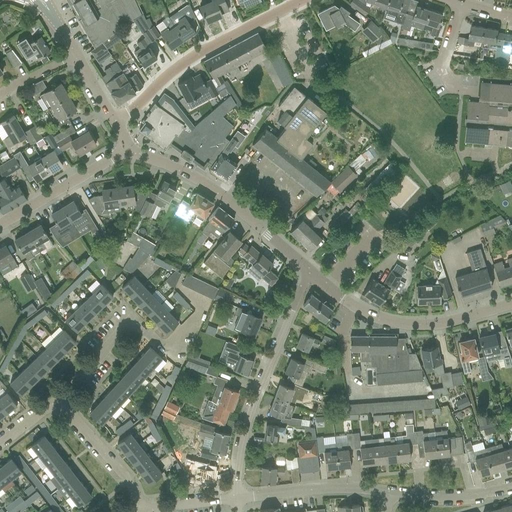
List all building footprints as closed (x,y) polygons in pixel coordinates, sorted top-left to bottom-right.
[(73,0),(74,1),(72,2),(81,19),(78,20),(79,21),(94,48),(94,49),(102,43),(106,40),(115,33),(114,31),(119,28),(133,20),(143,14),(135,0),(73,0)] [(211,0),(213,2),(200,7),(207,23),(222,16),(221,13),(228,10),(223,0),(211,0)] [(385,11),(388,0),(356,0),(352,0),(350,4),(365,15),(373,3),(380,6),(379,9),(385,11)] [(388,0),(385,11),(384,14),(395,18),(394,23),(402,25),(405,17),(407,11),(408,8),(401,6),(403,0),(388,0)] [(189,23),(196,18),(189,4),(168,18),(174,27),(183,41),(195,32),(189,23)] [(347,15),(350,12),(340,5),(338,9),(335,10),(333,6),(318,14),(326,29),(335,24),(344,22),(354,30),(358,24),(347,15)] [(407,11),(405,17),(425,23),(429,11),(416,6),(414,13),(407,11)] [(443,15),(429,11),(425,23),(433,26),(430,36),(437,38),(440,28),(438,28),(443,15)] [(154,40),(148,30),(149,28),(143,14),(133,20),(142,34),(143,33),(146,39),(144,40),(144,39),(138,44),(143,52),(136,56),(144,67),(157,58),(150,48),(147,44),(149,43),(154,40)] [(183,41),(174,27),(168,31),(162,21),(155,26),(171,49),(183,41)] [(388,39),(382,33),(382,32),(371,21),(362,30),(374,41),(377,45),(388,39)] [(149,28),(148,30),(154,40),(160,36),(153,26),(149,28)] [(485,28),(471,26),(469,39),(465,38),(464,45),(474,47),(475,40),(483,41),(485,28)] [(119,28),(114,31),(119,37),(123,35),(119,28)] [(483,41),(482,48),(489,49),(490,42),(503,45),(504,45),(505,38),(498,37),(499,30),(485,28),(483,41)] [(258,34),(258,33),(257,33),(256,33),(204,61),(213,78),(214,78),(218,85),(224,82),(220,75),(228,70),(231,76),(240,71),(237,66),(266,50),(258,34)] [(25,38),(16,43),(26,59),(35,53),(39,59),(50,52),(40,37),(29,44),(25,38)] [(419,41),(398,38),(397,44),(417,48),(419,41)] [(432,44),(419,41),(417,48),(431,50),(432,44)] [(94,48),(90,51),(94,58),(107,49),(105,46),(102,43),(94,49),(94,48)] [(107,49),(94,58),(99,64),(111,55),(107,49)] [(12,50),(5,54),(13,67),(22,63),(12,50)] [(270,58),(269,58),(283,86),(292,82),(278,54),(270,58)] [(116,63),(109,68),(114,76),(115,76),(118,81),(116,82),(126,99),(135,93),(135,92),(143,87),(135,75),(129,79),(133,86),(131,87),(116,63)] [(106,74),(101,78),(118,104),(126,99),(116,82),(118,81),(115,76),(114,76),(109,68),(104,70),(106,74)] [(192,77),(187,79),(177,85),(187,102),(201,94),(207,91),(211,98),(218,94),(219,94),(218,92),(211,80),(210,80),(211,81),(205,85),(199,75),(192,78),(192,77)] [(46,88),(42,80),(30,86),(35,95),(46,88)] [(466,125),(465,142),(471,143),(473,143),(484,144),(485,144),(491,144),(504,145),(505,145),(507,146),(508,147),(509,148),(510,148),(511,148),(511,149),(511,148),(511,85),(510,86),(509,86),(490,84),(482,83),(481,83),(480,96),(480,97),(480,98),(480,99),(479,103),(478,103),(469,102),(468,102),(467,119),(466,125)] [(48,109),(68,97),(60,84),(40,96),(48,109)] [(310,160),(307,163),(300,158),(312,143),(305,137),(326,112),(307,97),(294,87),(278,106),(285,111),(278,120),(286,127),(277,138),(269,132),(272,128),(268,125),(252,145),(315,196),(331,182),(328,180),(329,177),(321,171),(320,173),(313,168),(316,165),(310,160)] [(219,94),(218,94),(220,97),(228,93),(225,88),(218,92),(219,94)] [(164,94),(164,93),(156,104),(155,104),(154,106),(153,108),(152,108),(151,110),(149,113),(147,115),(148,115),(144,120),(142,122),(143,122),(144,123),(139,129),(146,134),(145,135),(145,136),(146,137),(147,137),(151,140),(153,141),(157,144),(159,146),(159,145),(163,148),(163,149),(165,150),(170,143),(183,152),(181,154),(189,160),(191,158),(203,167),(207,162),(212,165),(229,141),(224,138),(233,126),(222,116),(236,104),(230,96),(194,127),(174,101),(174,100),(164,93),(164,94)] [(76,110),(68,97),(48,109),(52,116),(50,119),(52,122),(55,127),(59,125),(60,127),(68,122),(66,119),(70,116),(69,114),(76,110)] [(13,116),(0,123),(0,124),(2,123),(9,135),(4,138),(9,146),(25,136),(30,145),(37,142),(43,138),(35,126),(30,129),(24,133),(19,125),(13,116)] [(56,142),(69,135),(74,132),(70,127),(53,137),(56,142)] [(69,135),(56,142),(61,151),(73,144),(80,154),(96,145),(88,132),(72,141),(69,135)] [(50,133),(45,136),(52,149),(58,146),(50,133)] [(212,165),(210,168),(218,174),(218,173),(226,179),(237,164),(226,156),(229,152),(230,152),(238,141),(232,137),(229,141),(212,165)] [(367,151),(362,155),(368,163),(377,155),(371,148),(367,151)] [(45,154),(40,157),(50,174),(63,166),(54,151),(46,155),(45,154)] [(22,155),(16,159),(21,167),(21,168),(28,178),(33,175),(35,178),(37,181),(42,178),(43,179),(49,175),(49,174),(50,174),(40,157),(35,160),(36,161),(28,166),(27,164),(22,155)] [(14,156),(0,165),(0,173),(3,178),(21,167),(16,159),(14,156)] [(380,185),(397,169),(391,163),(374,179),(380,185)] [(348,166),(337,177),(333,180),(331,182),(339,192),(356,176),(348,166)] [(5,177),(0,180),(0,185),(6,193),(15,207),(26,200),(18,186),(12,189),(5,177)] [(149,192),(140,213),(145,215),(147,216),(152,204),(157,205),(160,207),(166,204),(167,201),(169,202),(176,188),(164,181),(156,195),(149,192)] [(511,186),(511,183),(501,187),(505,197),(511,193),(511,186)] [(6,193),(0,185),(0,196),(0,208),(3,214),(15,207),(6,193)] [(140,213),(149,192),(145,190),(133,191),(132,186),(117,188),(120,205),(135,203),(136,211),(140,213)] [(120,205),(117,188),(102,190),(103,195),(93,197),(88,200),(97,215),(120,211),(119,205),(120,205)] [(193,203),(191,205),(183,200),(175,214),(187,221),(194,211),(197,213),(195,217),(202,221),(213,203),(197,194),(197,195),(196,194),(193,195),(191,198),(191,202),(193,203)] [(73,201),(63,208),(71,221),(73,225),(76,230),(78,232),(87,226),(90,230),(92,234),(98,230),(85,209),(80,212),(73,201)] [(202,232),(196,241),(201,245),(207,236),(210,232),(218,238),(223,232),(234,219),(218,207),(208,219),(209,221),(204,227),(202,232)] [(322,207),(317,213),(318,214),(321,218),(327,212),(322,207)] [(63,208),(52,214),(55,220),(56,222),(60,227),(64,225),(71,236),(78,232),(76,230),(71,221),(63,208)] [(310,220),(317,213),(312,209),(306,216),(310,220)] [(342,213),(328,227),(334,233),(348,219),(342,213)] [(308,223),(303,219),(290,232),(298,240),(297,240),(300,243),(301,242),(309,234),(307,231),(312,225),(313,226),(320,219),(316,215),(308,223)] [(505,224),(500,215),(479,226),(483,237),(495,233),(493,228),(505,224)] [(324,223),(320,219),(313,226),(312,225),(307,231),(309,234),(301,242),(309,250),(321,237),(316,231),(324,223)] [(62,235),(55,224),(49,228),(56,239),(62,235)] [(427,230),(421,224),(403,239),(410,247),(424,235),(423,234),(427,230)] [(40,225),(28,232),(35,245),(42,241),(46,249),(52,246),(48,238),(48,237),(40,225)] [(35,245),(28,232),(15,240),(22,252),(23,252),(27,261),(34,257),(29,249),(35,245)] [(138,249),(150,255),(153,249),(156,245),(131,232),(127,242),(139,248),(138,249)] [(224,239),(203,263),(216,273),(221,278),(224,280),(226,274),(225,273),(229,267),(233,260),(228,256),(235,248),(240,242),(241,241),(229,232),(226,236),(224,239)] [(461,240),(459,236),(451,240),(453,244),(461,240)] [(268,270),(273,264),(262,254),(261,255),(251,246),(249,248),(244,244),(238,252),(252,264),(247,270),(258,280),(261,277),(271,285),(277,278),(268,270)] [(13,258),(5,246),(0,248),(0,267),(4,274),(17,266),(13,258)] [(150,255),(138,249),(135,254),(145,260),(150,255)] [(473,272),(455,277),(461,297),(492,287),(480,249),(467,253),(473,272)] [(435,269),(442,271),(434,285),(417,286),(417,304),(441,303),(440,296),(443,296),(444,299),(452,296),(443,269),(437,252),(430,254),(432,261),(433,261),(435,269)] [(135,254),(132,259),(141,264),(145,260),(135,254)] [(162,267),(164,262),(155,257),(153,263),(162,267)] [(141,264),(132,259),(130,258),(127,263),(137,269),(141,264)] [(510,267),(504,269),(502,262),(493,265),(500,287),(511,282),(511,258),(508,260),(510,267)] [(82,270),(74,260),(61,273),(70,281),(82,270)] [(164,262),(162,267),(170,271),(173,266),(164,262)] [(137,269),(127,263),(123,269),(132,273),(137,269)] [(373,279),(362,296),(380,306),(391,288),(393,289),(399,293),(405,284),(399,280),(401,276),(405,269),(396,264),(392,270),(382,285),(373,279)] [(87,270),(78,279),(81,282),(90,274),(87,270)] [(181,274),(175,271),(165,281),(173,289),(181,274)] [(37,286),(34,282),(28,273),(20,278),(27,292),(37,286)] [(126,278),(121,273),(115,280),(119,284),(126,278)] [(187,274),(182,285),(188,288),(192,277),(187,274)] [(228,275),(222,287),(229,290),(234,281),(232,280),(233,278),(228,275)] [(131,297),(143,285),(134,276),(122,288),(131,297)] [(198,279),(192,277),(188,288),(193,290),(198,279)] [(34,282),(37,286),(45,301),(52,297),(40,278),(34,282)] [(78,279),(69,287),(72,291),(81,282),(78,279)] [(198,279),(193,290),(198,292),(203,282),(198,279)] [(203,282),(198,292),(203,295),(208,284),(203,282)] [(208,284),(203,295),(208,297),(213,287),(208,284)] [(101,285),(92,294),(104,306),(113,297),(101,285)] [(152,294),(143,285),(131,297),(140,306),(152,294)] [(72,291),(69,287),(60,296),(63,299),(72,291)] [(219,289),(213,287),(208,297),(214,300),(214,299),(219,289)] [(233,295),(219,289),(214,299),(228,305),(233,295)] [(179,303),(183,299),(176,292),(173,296),(179,303)] [(104,306),(92,294),(83,302),(95,314),(104,306)] [(160,303),(152,294),(140,306),(148,315),(160,303)] [(303,306),(315,315),(325,322),(333,311),(311,295),(303,306)] [(63,299),(60,296),(50,305),(54,309),(63,299)] [(183,299),(179,303),(186,309),(189,306),(183,299)] [(95,314),(83,302),(75,311),(86,323),(95,314)] [(169,312),(160,303),(148,315),(157,324),(169,312)] [(33,318),(37,322),(47,314),(44,310),(33,318)] [(86,323),(75,311),(65,320),(77,332),(86,323)] [(178,322),(169,312),(157,324),(166,333),(178,322)] [(239,316),(234,329),(247,334),(254,337),(260,324),(260,322),(261,320),(241,312),(239,316)] [(33,318),(23,326),(22,327),(27,329),(37,322),(33,318)] [(22,327),(16,338),(21,340),(27,329),(22,327)] [(64,331),(54,340),(66,352),(75,343),(64,331)] [(312,339),(313,338),(302,334),(297,347),(307,351),(310,344),(317,347),(319,342),(312,339)] [(511,365),(511,364),(504,338),(496,340),(494,334),(479,338),(483,354),(495,351),(497,360),(502,359),(504,368),(511,365)] [(321,341),(333,346),(336,341),(324,336),(321,341)] [(368,354),(369,336),(367,336),(350,336),(350,351),(360,351),(360,362),(364,362),(366,386),(422,381),(421,371),(376,375),(376,372),(375,367),(371,367),(371,354),(368,354)] [(395,336),(369,336),(368,354),(371,354),(371,367),(375,367),(376,372),(408,370),(408,369),(415,369),(421,369),(415,354),(408,354),(403,340),(395,341),(395,336)] [(16,338),(10,349),(14,352),(21,340),(16,338)] [(460,342),(462,352),(460,353),(461,360),(464,374),(470,372),(467,359),(477,356),(473,339),(460,342)] [(66,352),(54,340),(46,348),(57,360),(66,352)] [(237,355),(237,354),(240,347),(228,342),(225,349),(230,351),(225,364),(234,367),(233,370),(248,376),(254,361),(239,355),(238,355),(237,355)] [(441,359),(439,359),(437,346),(421,350),(425,367),(433,365),(434,375),(440,374),(443,387),(431,390),(435,399),(448,392),(447,387),(453,386),(450,372),(444,373),(441,359)] [(57,360),(46,348),(37,357),(48,369),(57,360)] [(149,348),(140,357),(153,368),(162,359),(149,348)] [(14,352),(10,349),(4,361),(8,363),(14,352)] [(48,369),(37,357),(28,366),(39,377),(48,369)] [(153,368),(140,357),(132,367),(145,378),(153,368)] [(487,370),(484,357),(476,359),(480,372),(487,370)] [(188,358),(184,366),(205,373),(216,377),(219,370),(208,366),(188,358)] [(338,358),(331,359),(333,372),(340,372),(338,358)] [(303,364),(302,363),(291,359),(285,372),(289,374),(286,379),(294,382),(293,383),(301,386),(307,372),(308,371),(310,367),(303,364)] [(8,363),(4,361),(0,367),(0,374),(2,375),(8,363)] [(324,373),(327,367),(314,362),(312,367),(324,373)] [(28,366),(19,374),(31,386),(39,377),(28,366)] [(175,366),(171,375),(175,377),(180,369),(175,366)] [(132,367),(124,376),(136,387),(145,378),(132,367)] [(31,386),(19,374),(10,383),(21,395),(31,386)] [(136,387),(124,376),(115,385),(128,396),(136,387)] [(161,393),(167,395),(171,387),(165,384),(163,388),(158,383),(155,386),(161,393)] [(279,384),(274,398),(294,406),(299,392),(292,390),(292,389),(279,384)] [(128,396),(115,385),(107,394),(119,406),(128,396)] [(292,389),(292,390),(299,392),(305,394),(307,390),(294,385),(292,389)] [(232,411),(238,392),(224,387),(218,404),(208,400),(202,418),(213,421),(224,425),(229,410),(232,411)] [(16,406),(6,393),(2,388),(0,389),(0,405),(6,414),(16,406)] [(167,395),(161,393),(156,405),(161,407),(167,395)] [(107,394),(99,404),(111,415),(119,406),(107,394)] [(294,406),(274,398),(269,413),(281,417),(282,418),(282,417),(289,420),(290,418),(294,406)] [(434,399),(357,404),(347,405),(348,415),(350,415),(358,414),(434,408),(434,399)] [(167,401),(164,409),(175,415),(179,407),(167,401)] [(111,415),(99,404),(90,413),(102,425),(111,415)] [(161,407),(156,405),(150,417),(155,420),(161,407)] [(146,414),(142,409),(134,416),(138,421),(146,414)] [(175,415),(164,409),(161,415),(173,421),(172,422),(199,430),(198,435),(205,437),(213,438),(210,450),(202,448),(200,456),(216,460),(218,452),(225,454),(230,435),(218,432),(218,428),(201,423),(175,415)] [(483,412),(475,415),(479,427),(486,425),(483,412)] [(312,421),(309,428),(310,428),(315,429),(316,424),(316,422),(324,422),(323,417),(323,416),(315,417),(313,417),(312,421)] [(282,418),(281,417),(279,423),(300,426),(301,419),(290,418),(289,420),(282,417),(282,418)] [(126,430),(133,424),(129,419),(122,425),(126,430)] [(151,433),(157,430),(152,422),(147,425),(151,433)] [(402,436),(395,437),(396,444),(398,461),(410,460),(408,445),(414,444),(413,435),(413,432),(413,424),(406,425),(405,425),(406,435),(402,436)] [(122,425),(114,431),(118,436),(126,430),(122,425)] [(264,440),(263,444),(277,443),(277,441),(286,442),(287,434),(284,433),(285,427),(279,426),(279,427),(266,425),(264,438),(264,439),(264,440)] [(157,430),(151,433),(156,442),(161,439),(157,430)] [(446,430),(434,432),(435,438),(437,457),(449,455),(449,454),(455,454),(455,455),(463,454),(463,453),(462,444),(461,437),(447,438),(446,430)] [(422,431),(416,431),(417,444),(423,443),(424,458),(437,457),(435,438),(428,439),(428,433),(422,434),(422,431)] [(347,442),(335,444),(338,468),(350,467),(348,449),(354,448),(352,433),(346,434),(347,442)] [(374,464),(372,446),(365,447),(365,440),(359,441),(358,433),(352,433),(354,448),(360,448),(362,465),(374,464)] [(126,454),(138,444),(130,434),(118,444),(126,454)] [(36,441),(37,441),(31,446),(39,456),(52,446),(44,436),(38,441),(37,440),(36,441)] [(335,444),(328,444),(323,445),(323,437),(316,437),(318,452),(324,452),(326,469),(338,468),(335,444)] [(389,437),(383,438),(386,462),(398,461),(396,444),(395,437),(389,437)] [(378,446),(372,446),(374,464),(386,462),(383,438),(378,439),(378,446)] [(167,442),(161,446),(166,454),(171,451),(167,442)] [(296,457),(297,469),(298,473),(319,470),(317,455),(316,455),(314,442),(298,444),(300,457),(296,457)] [(473,453),(470,442),(464,443),(467,453),(470,463),(475,462),(480,476),(491,472),(485,449),(473,453)] [(138,444),(126,454),(133,464),(146,453),(138,444)] [(502,444),(496,446),(503,469),(511,466),(511,458),(509,448),(503,450),(502,444)] [(60,456),(52,446),(39,456),(47,466),(60,456)] [(503,469),(496,446),(485,449),(491,472),(503,469)] [(13,451),(11,448),(8,450),(23,469),(27,465),(19,455),(20,454),(17,449),(13,451)] [(154,463),(146,453),(133,464),(141,473),(154,463)] [(47,466),(43,470),(50,479),(54,476),(68,466),(60,456),(47,466)] [(296,457),(286,459),(287,470),(290,469),(292,483),(299,483),(298,473),(297,469),(296,457)] [(185,458),(184,464),(189,465),(188,468),(196,470),(195,475),(195,474),(194,479),(200,480),(203,481),(204,478),(212,479),(213,470),(207,468),(208,463),(185,458)] [(11,459),(1,467),(11,480),(21,472),(11,459)] [(182,471),(180,468),(177,462),(172,465),(177,474),(182,471)] [(154,463),(141,473),(149,484),(162,473),(154,463)] [(35,475),(27,465),(23,469),(31,479),(35,475)] [(68,466),(54,476),(62,486),(75,476),(68,466)] [(11,480),(1,467),(0,467),(0,486),(1,488),(11,480)] [(284,469),(276,468),(262,468),(261,483),(275,484),(275,474),(283,474),(284,469)] [(35,475),(31,479),(38,489),(43,485),(35,475)] [(75,476),(62,486),(70,496),(83,485),(75,476)] [(28,496),(35,489),(32,484),(24,491),(28,496)] [(51,495),(43,485),(38,489),(46,499),(51,495)] [(91,496),(83,485),(70,496),(78,506),(91,496)] [(40,496),(36,491),(26,499),(30,504),(40,496)] [(51,495),(46,499),(54,508),(58,505),(51,495)] [(16,506),(23,500),(20,496),(12,501),(16,506)] [(23,500),(16,506),(19,510),(20,511),(22,511),(26,509),(24,507),(27,505),(23,500)] [(7,511),(16,506),(12,501),(4,507),(7,511)]
